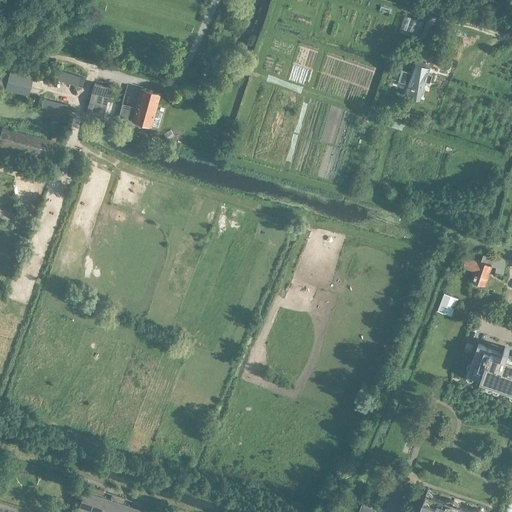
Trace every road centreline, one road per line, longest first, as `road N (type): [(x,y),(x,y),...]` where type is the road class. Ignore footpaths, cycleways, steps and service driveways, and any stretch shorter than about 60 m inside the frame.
road 1 (track): [(307,223),(122,165),(73,137),(95,69),(168,85),(250,67),(276,0)]
road 2 (track): [(259,344),(307,223),(402,246)]
road 3 (track): [(373,0),(511,33)]
